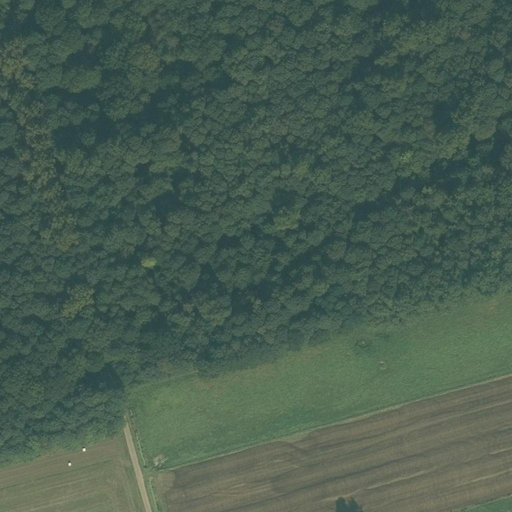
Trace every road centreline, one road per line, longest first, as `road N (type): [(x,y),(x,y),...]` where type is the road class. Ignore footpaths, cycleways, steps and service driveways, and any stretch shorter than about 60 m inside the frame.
road 1 (unclassified): [(149,511),(8,0)]
road 2 (track): [(36,102),(408,0)]
